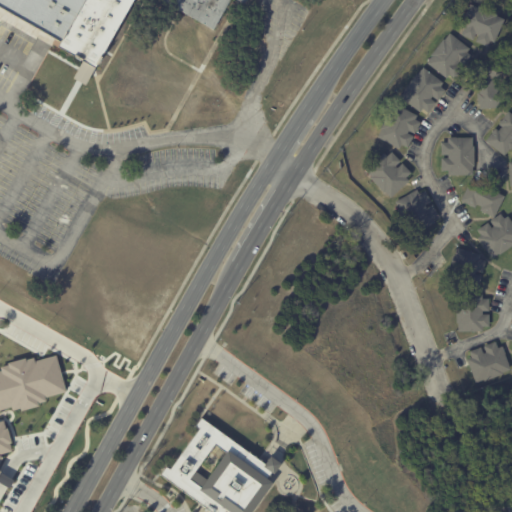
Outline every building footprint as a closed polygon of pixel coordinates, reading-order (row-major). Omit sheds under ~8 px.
[(254,0),(250,7),(237,0),(218,33),(167,4),(169,0),(133,0),(94,71),(56,49),(59,45),(56,43),(52,50),(3,22),(6,14),(0,10),(0,0),(254,0)] [(478,6),(496,14),(495,15),(503,19),(493,42),(489,41),(486,46),(475,41),(477,35),(475,34),(472,40),(461,35),(463,29),(459,27),(470,4),(477,7),(478,6)] [(455,78),(454,79),(449,75),(446,78),(426,63),(432,56),(431,55),(443,39),(444,40),(449,33),(469,49),(466,52),(472,57),(464,67),(458,62),(456,64),(462,69),(455,78)] [(479,109),(479,104),(477,104),(476,93),(477,92),(474,61),(501,58),(503,78),(493,79),(494,87),(503,86),(504,90),(505,90),(506,98),(505,99),(505,106),(479,109)] [(441,84),(439,86),(444,90),(437,100),(432,96),(430,98),(435,103),(427,113),(422,109),(419,112),(400,97),(405,90),(404,89),(416,73),(417,74),(422,67),(442,83),(441,84)] [(416,115),(414,119),(419,122),(414,134),(408,131),(407,133),(413,136),(406,148),(401,145),(399,149),(377,137),(381,130),(379,129),(388,112),(389,113),(394,104),(416,115)] [(504,156),(485,141),(495,128),(498,130),(501,127),(498,124),(507,111),(511,114),(511,147),(510,150),(509,149),(504,156)] [(474,166),(472,166),(472,175),(447,175),(447,170),(441,170),(441,158),(447,158),(447,155),(441,155),(441,142),(447,142),(447,138),(472,137),(472,146),(473,146),(474,166)] [(391,152),(399,161),(394,166),(396,168),(401,163),(410,173),(405,178),(408,181),(390,198),(384,191),(383,192),(369,177),(371,176),(365,170),(383,152),(386,156),(391,152)] [(504,196),(493,217),(479,210),(480,207),(476,204),(474,208),(460,200),(471,179),(488,188),(489,187),(497,191),(496,192),(504,196)] [(432,219),(434,222),(413,235),(409,228),(407,229),(397,210),(399,209),(395,202),(416,190),(419,194),(424,190),(430,202),(425,205),(426,207),(432,204),(438,215),(432,219)] [(491,258),(477,238),(481,235),(477,230),(487,222),(491,228),(493,226),(489,221),(500,213),(504,218),(507,216),(511,223),(511,245),(499,255),(498,253),(491,258)] [(480,254),(479,259),(485,261),(482,273),(475,271),(474,274),(481,276),(477,288),(471,286),(470,291),(446,284),(448,277),(447,276),(452,255),(454,256),(456,248),(480,254)] [(482,331),(458,332),(457,321),(456,321),(456,299),(458,299),(458,294),(482,294),(482,299),(488,299),(488,311),(482,311),(482,314),(488,314),(488,327),(482,327),(482,331)] [(510,370),(502,373),(503,374),(484,381),(483,379),(474,382),(467,360),(471,358),(469,352),(481,347),(483,354),(485,353),(483,346),(495,342),(497,348),(502,346),(510,370)] [(56,357),(35,363),(33,355),(0,364),(0,450),(12,448),(5,423),(0,424),(0,406),(65,390),(56,357)] [(213,511),(248,511),(269,482),(262,477),(267,470),(271,473),(278,462),(266,454),(262,460),(200,416),(194,424),(198,427),(169,468),(164,464),(158,473),(213,511)]
